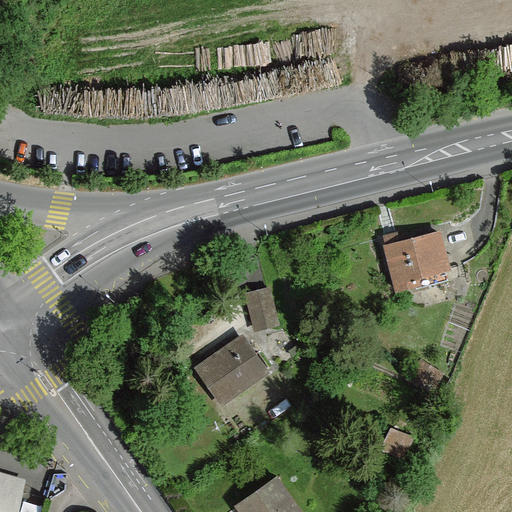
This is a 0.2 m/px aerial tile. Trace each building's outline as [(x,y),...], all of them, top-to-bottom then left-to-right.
[(435,230),(377,243),(389,292),(447,279),(435,230)] [(248,290),(260,328),(286,320),(274,282),(248,290)] [(248,333),(199,365),(225,405),(274,373),(248,333)] [(31,481),(0,471),(0,511),(40,511),(45,500),(27,496),(31,481)] [(307,511),(283,475),(240,504),(245,511),(307,511)]
